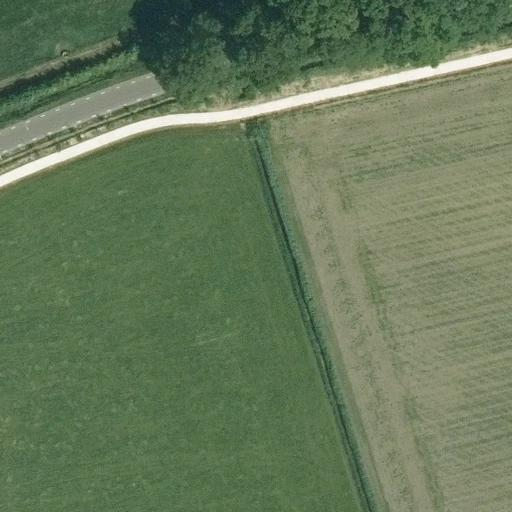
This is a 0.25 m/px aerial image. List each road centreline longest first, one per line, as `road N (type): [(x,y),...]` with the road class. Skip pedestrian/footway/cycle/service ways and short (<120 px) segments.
road 1 (tertiary): [(0,143),(215,64),(505,0)]
road 2 (track): [(0,91),(258,0)]
